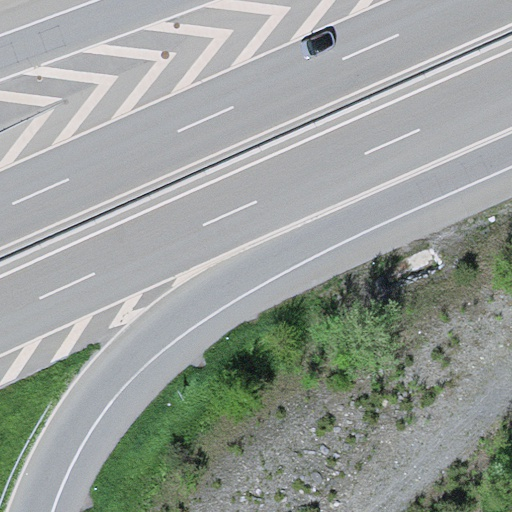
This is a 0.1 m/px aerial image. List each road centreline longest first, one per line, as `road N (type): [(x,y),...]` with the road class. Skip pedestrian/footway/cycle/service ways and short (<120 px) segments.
road 1 (motorway): [(30,511),(75,415),(145,336),(511,92)]
road 2 (motorway): [(0,314),(511,88)]
road 3 (motorway): [(478,0),(0,209)]
road 4 (motorway): [(152,0),(0,55)]
